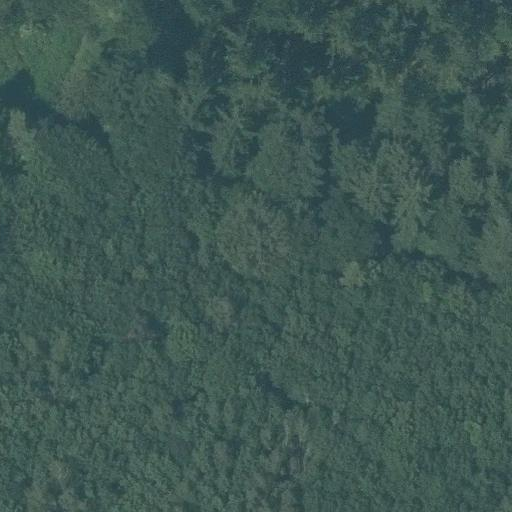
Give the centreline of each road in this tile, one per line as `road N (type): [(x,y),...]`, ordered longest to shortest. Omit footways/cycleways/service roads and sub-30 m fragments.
road 1 (track): [(511,311),(234,196),(179,184),(50,134)]
road 2 (track): [(50,134),(104,0)]
road 3 (track): [(0,261),(50,134)]
